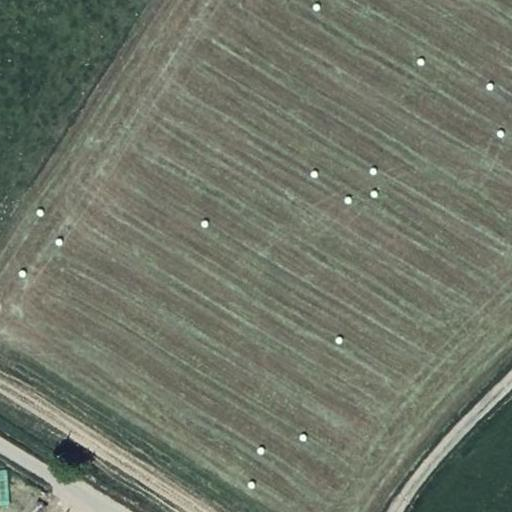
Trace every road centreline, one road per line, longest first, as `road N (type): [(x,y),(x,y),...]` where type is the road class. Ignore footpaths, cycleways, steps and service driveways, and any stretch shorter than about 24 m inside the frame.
road 1 (track): [(511,345),(441,417),(376,511)]
road 2 (residential): [(120,511),(0,440)]
